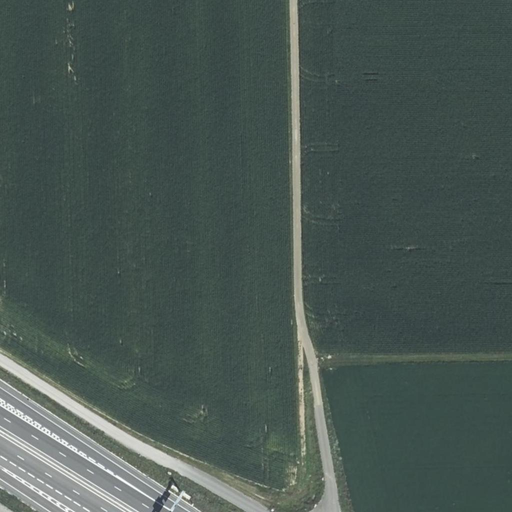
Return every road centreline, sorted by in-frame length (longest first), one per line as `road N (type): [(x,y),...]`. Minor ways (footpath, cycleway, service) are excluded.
road 1 (track): [(330,511),(299,301),(292,0)]
road 2 (track): [(275,511),(121,439),(0,359)]
road 3 (trunk): [(177,511),(0,389)]
road 4 (track): [(511,357),(310,358)]
road 5 (trunk): [(154,511),(0,416)]
road 6 (trunk): [(0,445),(107,511)]
